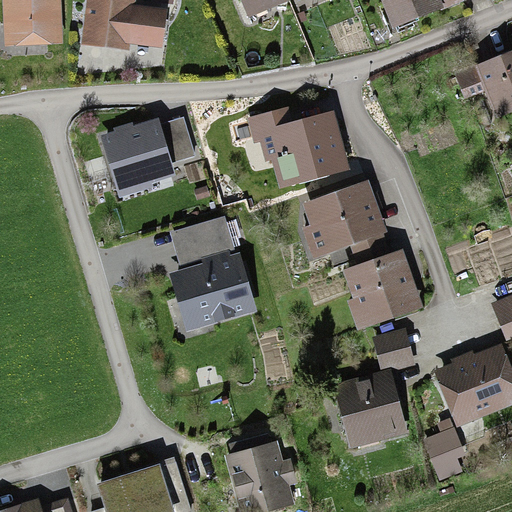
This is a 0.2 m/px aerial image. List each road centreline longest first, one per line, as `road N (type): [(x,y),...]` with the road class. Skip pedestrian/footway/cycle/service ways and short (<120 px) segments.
road 1 (residential): [(339,70),(201,91),(44,98),(140,431)]
road 2 (residential): [(447,300),(401,174),(358,117),(339,70)]
road 3 (residential): [(511,7),(339,70)]
road 4 (residential): [(140,431),(0,474)]
